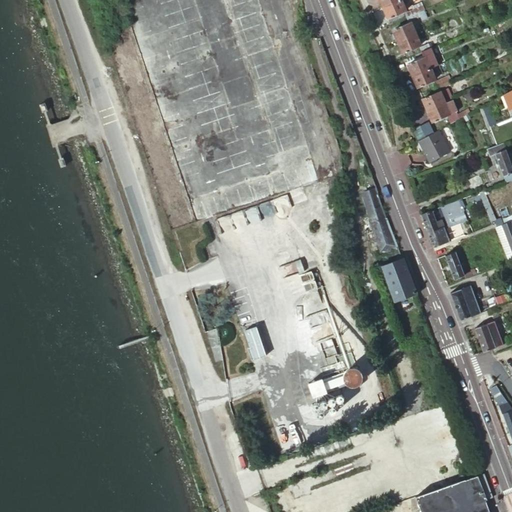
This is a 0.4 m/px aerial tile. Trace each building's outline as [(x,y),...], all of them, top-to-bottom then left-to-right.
[(121,0),(196,214),(319,172),(258,0),(121,0)] [(258,0),(319,172),(330,168),(271,0),(258,0)] [(390,16),(405,9),(401,0),(394,0),(393,1),(385,4),(390,16)] [(408,19),(417,15),(416,11),(406,15),(408,19)] [(400,39),(415,32),(410,21),(395,27),(396,30),(399,37),(400,39)] [(405,51),(420,44),(415,32),(400,39),(405,51)] [(438,64),(431,50),(423,53),(424,56),(425,55),(430,67),(438,64)] [(424,56),(410,62),(415,74),(430,67),(425,55),(424,56)] [(430,67),(415,74),(419,85),(434,78),(430,67)] [(447,86),(439,89),(444,101),(451,98),(447,86)] [(429,107),(444,101),(439,89),(424,96),(429,107)] [(444,101),(448,112),(456,109),(451,98),(444,101)] [(482,104),(490,125),(497,122),(489,100),(482,104)] [(433,118),(448,112),(444,101),(429,107),(433,118)] [(475,118),(480,132),(488,129),(482,110),(462,117),(464,122),(475,118)] [(431,132),(442,159),(451,156),(444,139),(449,137),(444,126),(431,132)] [(511,179),(511,163),(504,142),(498,144),(494,146),(507,182),(511,179)] [(472,190),(479,188),(485,186),(481,174),(474,176),(468,179),(472,190)] [(365,199),(380,251),(398,243),(377,186),(366,191),(365,199)] [(497,218),(486,189),(480,191),(488,210),(492,220),(497,218)] [(454,204),(443,209),(446,218),(449,224),(460,219),(454,204)] [(443,209),(442,206),(422,213),(425,222),(437,219),(438,221),(446,218),(443,209)] [(425,222),(434,247),(462,236),(463,236),(473,230),(469,218),(463,221),(460,219),(449,224),(446,218),(438,221),(437,219),(425,222)] [(497,226),(510,260),(511,259),(511,243),(504,223),(497,226)] [(446,254),(455,277),(465,273),(460,261),(464,259),(461,249),(446,254)] [(383,265),(396,299),(416,291),(404,257),(383,265)] [(451,291),(462,319),(481,312),(471,284),(451,291)] [(480,286),(471,284),(481,312),(489,309),(482,292),(480,286)] [(489,309),(496,306),(489,289),(482,292),(489,309)] [(476,326),(484,350),(498,345),(490,321),(476,326)] [(242,332),(252,359),(262,356),(253,328),(242,332)] [(310,385),(316,399),(349,386),(343,372),(310,385)] [(511,444),(509,446),(511,455),(511,405),(491,373),(486,376),(496,396),(511,438),(511,444)] [(490,511),(487,501),(494,498),(485,473),(459,482),(417,498),(422,511),(490,511)]
